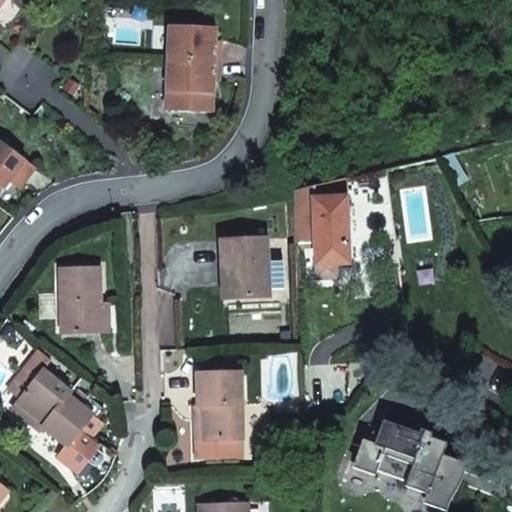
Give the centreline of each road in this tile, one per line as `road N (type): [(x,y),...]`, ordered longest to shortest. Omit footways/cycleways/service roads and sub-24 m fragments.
road 1 (residential): [(100,511),(132,461),(145,415),(137,191)]
road 2 (residential): [(269,0),(266,100),(248,146),(209,178),(172,191),(137,191)]
road 3 (residential): [(137,191),(95,191),(62,205),(0,272)]
